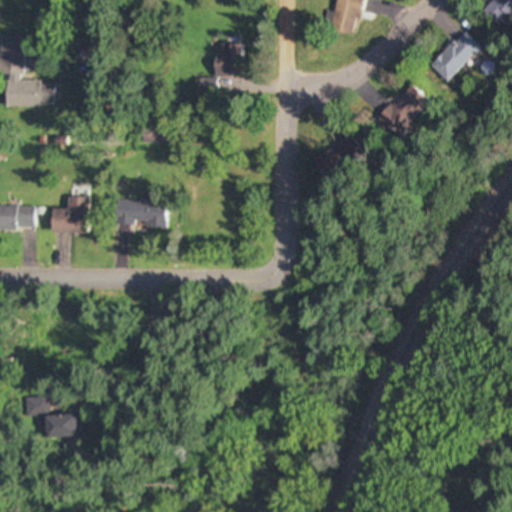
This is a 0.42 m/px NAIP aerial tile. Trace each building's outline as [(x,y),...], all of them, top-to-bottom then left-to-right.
[(333,0),(329,33),(352,37),(357,0),(333,0)] [(511,12),(511,0),(491,0),(478,12),(493,29),(511,12)] [(476,49),(460,33),(428,66),(445,83),(476,49)] [(0,76),(4,77),(3,107),(43,108),(44,83),(21,82),(21,38),(0,37),(0,76)] [(198,92),(214,93),(214,79),(237,79),(238,46),(212,46),(212,81),(199,81),(198,92)] [(375,120),(392,137),(424,105),(407,87),(375,120)] [(341,143),(308,162),(318,179),(351,160),(341,143)] [(111,226),(163,229),(164,202),(151,202),(152,194),(138,193),(138,202),(112,201),(111,226)] [(84,235),(84,199),(64,199),(64,211),(47,211),(47,235),(84,235)] [(31,208),(0,207),(0,231),(31,231),(31,208)] [(43,415),(43,434),(81,434),(81,415),(43,415)]
